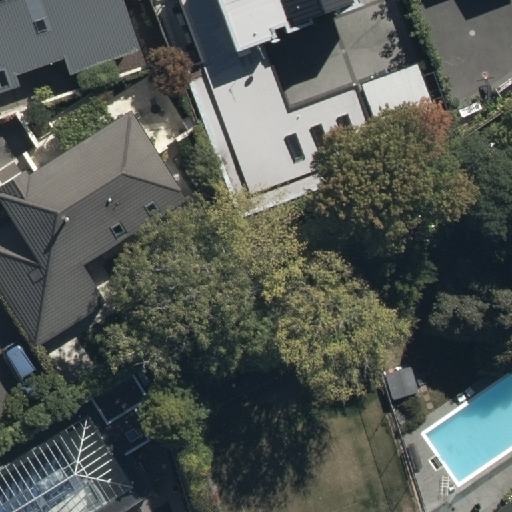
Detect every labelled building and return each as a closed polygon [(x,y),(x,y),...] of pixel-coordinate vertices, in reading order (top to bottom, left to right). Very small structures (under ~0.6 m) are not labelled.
[(0,0),(0,87),(20,81),(14,65),(63,48),(71,69),(140,45),(123,0),(0,0)] [(176,0),(242,188),(366,145),(347,91),(279,114),(251,36),(263,32),(261,26),(280,19),(283,27),(304,19),(302,13),(328,4),(330,8),(354,0),(353,0),(176,0)] [(0,220),(0,288),(35,344),(106,298),(80,256),(184,191),(128,101),(0,180),(0,198),(10,214),(0,220)] [(118,355),(0,430),(0,511),(101,511),(143,486),(117,446),(143,430),(125,402),(141,391),(118,355)] [(511,511),(511,501),(495,511),(511,511)]
